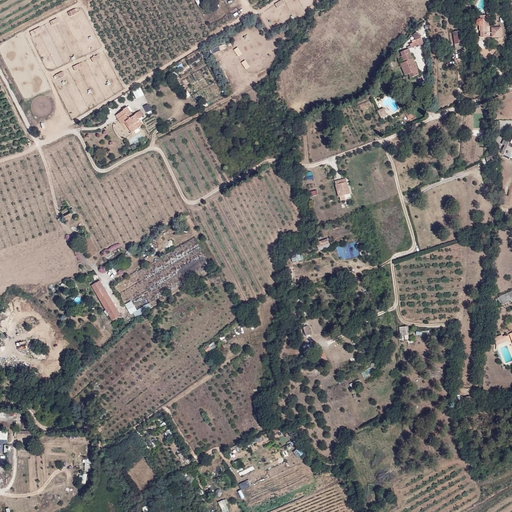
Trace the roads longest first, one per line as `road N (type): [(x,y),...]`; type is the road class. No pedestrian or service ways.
road 1 (track): [(511,87),(319,164),(265,162),(191,204),(155,147),(101,170),(73,130),(42,143),(0,68)]
road 2 (track): [(0,403),(26,407),(46,428),(91,429),(103,444),(239,353),(245,340),(236,337),(228,350)]
road 3 (track): [(385,140),(414,242),(392,258),(403,321)]
road 4 (track): [(35,138),(60,221),(109,288)]
